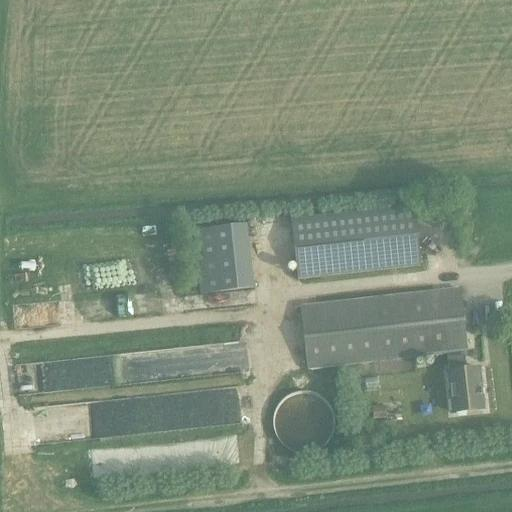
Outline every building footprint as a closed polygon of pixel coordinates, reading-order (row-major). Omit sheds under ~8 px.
[(298,280),(420,266),(414,207),(291,220),(298,280)] [(247,225),(194,230),(201,294),(253,288),(247,225)] [(453,413),(483,410),(479,368),(466,370),(465,356),(460,356),(460,352),(467,352),(460,290),(302,308),(308,369),(447,354),(449,372),(453,413)] [(345,427),(345,422),(344,413),(342,409),(339,405),(332,399),(327,397),(322,396),(316,396),(312,397),(308,399),(303,402),(300,406),(297,410),(295,416),(294,421),(294,426),(296,431),(298,435),(301,440),(308,445),(314,447),(318,447),(324,447),(329,446),(332,444),(337,441),(340,437),(343,432),(345,427)] [(385,407),(373,408),(374,420),(386,419),(385,407)]
